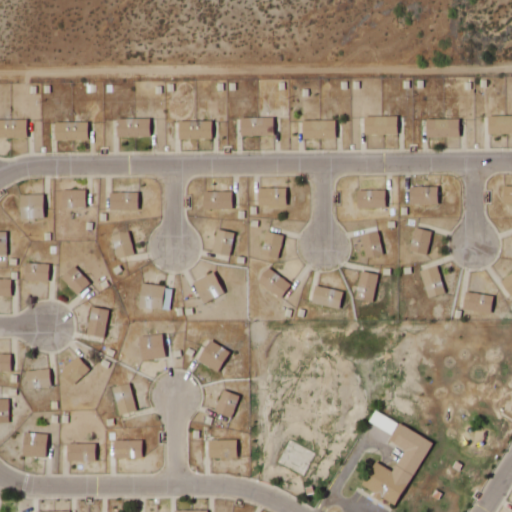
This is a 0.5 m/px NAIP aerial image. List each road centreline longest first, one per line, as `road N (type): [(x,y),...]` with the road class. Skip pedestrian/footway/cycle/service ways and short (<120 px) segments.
road 1 (residential): [(480,511),(291,510),(231,484),(24,483),(0,476),(8,169),(172,164)]
road 2 (track): [(0,73),(511,69)]
road 3 (residential): [(172,164),(511,160)]
